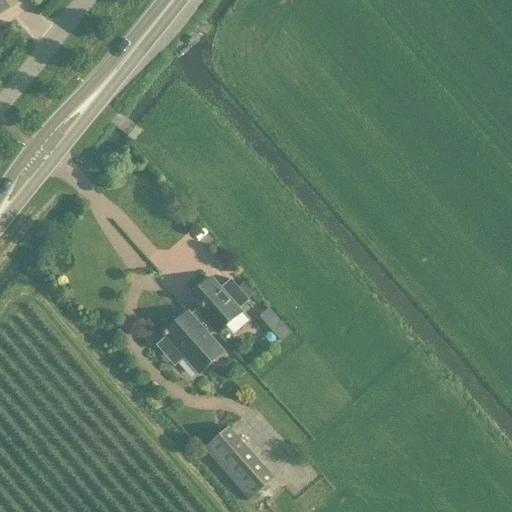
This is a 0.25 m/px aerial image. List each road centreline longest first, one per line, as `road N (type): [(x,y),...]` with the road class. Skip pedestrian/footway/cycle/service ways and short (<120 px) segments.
road 1 (tertiary): [(0,217),(94,108),(110,75)]
road 2 (tertiary): [(110,75),(34,144),(0,202)]
road 3 (unknown): [(34,144),(146,255)]
road 4 (unclassified): [(0,97),(82,0)]
